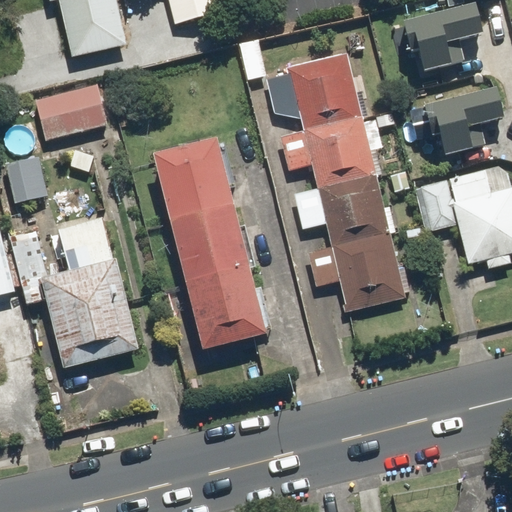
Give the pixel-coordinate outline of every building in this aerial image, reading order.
[(124,52),(111,0),(42,0),(45,10),(55,8),(69,65),(124,52)] [(220,16),(215,0),(164,0),(172,28),(220,16)] [(480,40),(471,9),(397,31),(412,81),(448,70),(443,51),(480,40)] [(343,56),(259,77),(270,121),(293,115),(298,136),(360,120),(343,56)] [(98,93),(33,106),(41,145),(106,133),(98,93)] [(466,138),(506,128),(497,93),(411,114),(424,168),(471,157),(466,138)] [(298,136),(275,142),(285,180),(308,174),(314,194),(375,178),(360,120),(298,136)] [(236,193),(225,146),(146,166),(196,362),(262,346),(225,196),(236,193)] [(45,200),(35,162),(0,171),(10,209),(45,200)] [(511,208),(501,169),(411,195),(424,238),(451,230),(463,271),(482,266),(486,277),(510,270),(507,260),(511,258),(511,208)] [(314,194),(290,200),(300,238),(322,232),(327,254),(390,238),(375,178),(314,194)] [(25,310),(40,306),(57,375),(135,355),(102,225),(55,237),(65,276),(51,280),(39,232),(7,240),(25,310)] [(0,371),(36,364),(2,235),(0,235),(0,371)] [(327,254),(304,260),(314,297),(336,291),(343,318),(406,302),(390,238),(327,254)]
